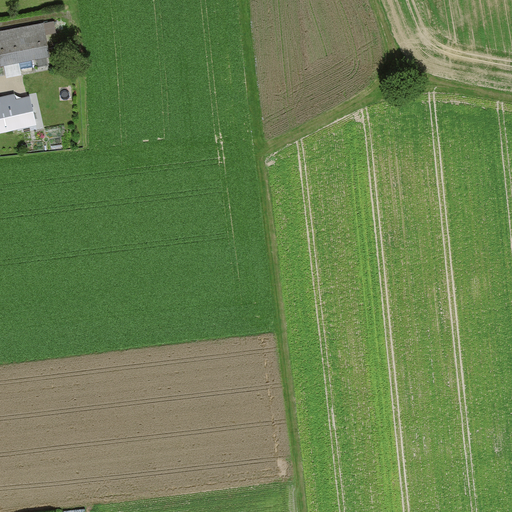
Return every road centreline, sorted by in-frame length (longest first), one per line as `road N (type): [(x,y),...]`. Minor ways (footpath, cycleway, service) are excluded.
road 1 (track): [(302,511),(243,0)]
road 2 (track): [(373,0),(387,75),(375,93),(282,143),(261,173)]
road 3 (track): [(387,49),(457,92),(511,105)]
